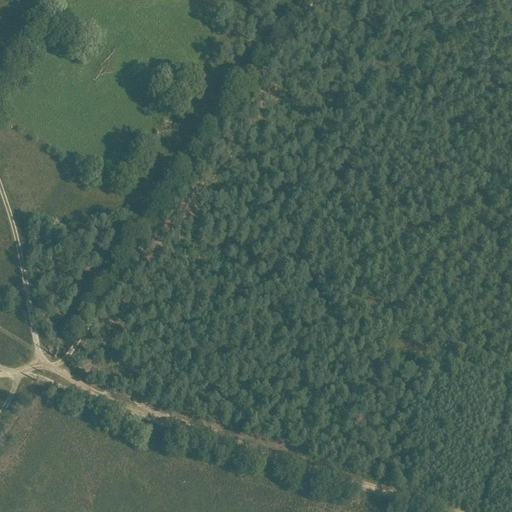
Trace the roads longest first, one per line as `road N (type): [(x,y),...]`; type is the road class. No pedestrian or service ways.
road 1 (track): [(475,511),(59,366),(0,329)]
road 2 (track): [(51,378),(340,0)]
road 3 (track): [(25,373),(35,353),(0,191)]
